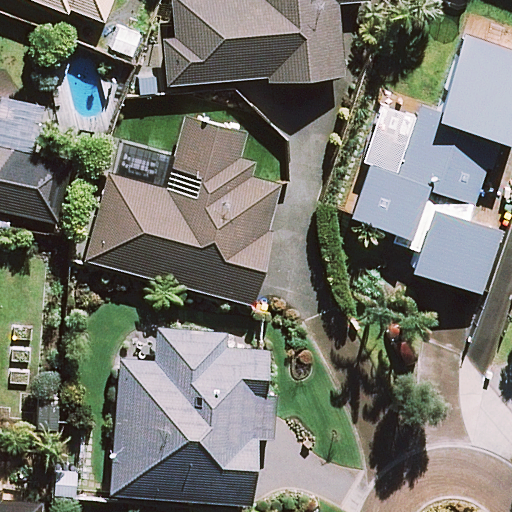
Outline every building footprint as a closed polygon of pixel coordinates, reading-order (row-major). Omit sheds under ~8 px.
[(37,0),(97,22),(105,0),(37,0)] [(168,0),(171,44),(161,44),(163,81),(338,73),(334,0),(168,0)] [(346,215),(391,230),(386,243),(408,251),(403,264),(474,289),(495,229),(461,217),(480,165),(494,170),(511,121),(511,54),(458,35),(428,120),(378,102),(358,158),(366,161),(346,215)] [(0,207),(50,218),(63,160),(27,152),(37,107),(0,99),(0,207)] [(285,134),(180,108),(160,186),(103,172),(82,258),(244,299),(285,134)] [(238,349),(239,333),(154,327),(152,360),(115,358),(106,491),(245,500),(249,434),(262,435),(267,351),(238,349)] [(0,498),(0,511),(33,511),(34,500),(0,498)]
